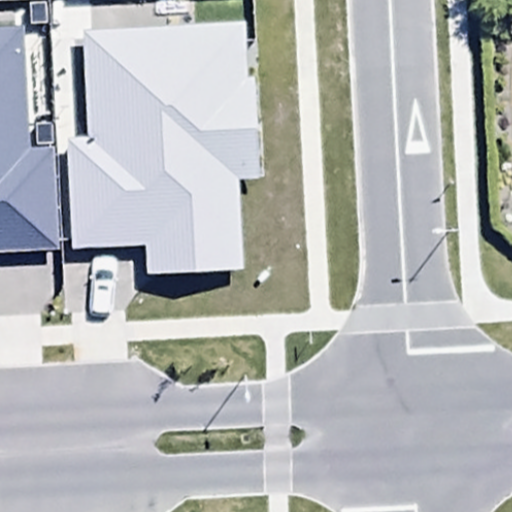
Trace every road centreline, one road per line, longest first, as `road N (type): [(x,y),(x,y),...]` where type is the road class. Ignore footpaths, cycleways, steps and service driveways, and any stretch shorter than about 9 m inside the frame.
road 1 (residential): [(411,466),(0,491)]
road 2 (residential): [(0,416),(407,395)]
road 3 (residential): [(407,395),(386,0)]
